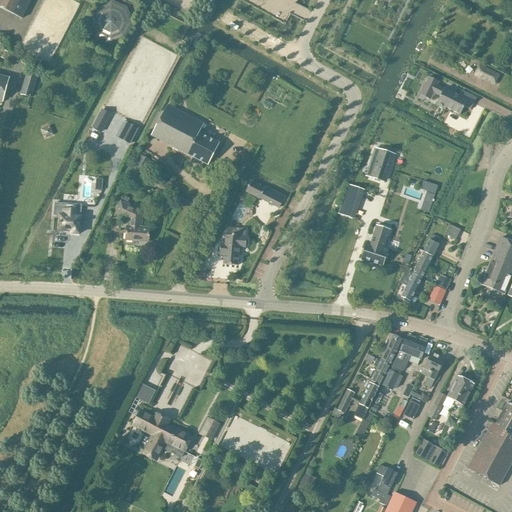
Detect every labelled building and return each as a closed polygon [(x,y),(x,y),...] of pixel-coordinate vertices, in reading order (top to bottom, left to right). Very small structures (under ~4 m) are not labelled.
[(0,0),(0,7),(21,19),(30,0),(0,0)] [(479,64),(473,76),(494,86),(500,74),(479,64)] [(27,72),(21,94),(31,98),(38,76),(27,72)] [(0,101),(2,102),(8,78),(0,75),(0,101)] [(429,77),(420,95),(430,100),(434,93),(441,97),(436,105),(446,110),(447,108),(460,115),(464,107),(471,111),(477,99),(462,91),(459,97),(444,89),(444,90),(437,86),(439,82),(429,77)] [(198,116),(196,120),(167,105),(151,137),(207,165),(218,144),(199,133),(204,124),(201,123),(204,118),(198,116)] [(137,129),(126,123),(118,138),(129,144),(130,142),(137,129)] [(375,149),(369,167),(374,169),(371,178),(379,181),(380,178),(386,180),(395,155),(375,149)] [(141,156),(132,174),(140,178),(150,161),(141,156)] [(251,181),(245,192),(259,199),(260,198),(265,189),(265,188),(251,181)] [(348,191),(342,209),(351,213),(357,194),(348,191)] [(126,226),(125,240),(148,242),(149,228),(141,228),(142,212),(125,204),(127,199),(123,197),(121,202),(115,213),(129,220),(128,226),(126,226)] [(54,207),(53,216),(59,216),(58,231),(71,232),(70,235),(78,235),(80,206),(54,205),(54,207)] [(446,235),(456,240),(460,230),(451,225),(446,235)] [(360,259),(383,266),(388,251),(383,250),(389,230),(376,226),(370,245),(365,243),(360,259)] [(220,244),(219,255),(224,255),(223,265),(237,266),(238,257),(239,257),(240,247),(245,248),(246,237),(245,237),(245,229),(228,228),(228,236),(226,235),(225,245),(220,244)] [(511,242),(501,238),(482,284),(504,293),(511,273),(511,242)] [(430,239),(424,251),(433,256),(439,244),(430,239)] [(424,251),(419,262),(428,267),(433,256),(424,251)] [(419,262),(413,274),(422,278),(428,267),(419,262)] [(413,274),(408,284),(417,289),(422,278),(413,274)] [(440,277),(436,285),(445,289),(449,281),(440,277)] [(408,284),(406,287),(400,284),(396,291),(403,294),(402,296),(411,300),(417,289),(408,284)] [(434,286),(429,300),(440,305),(445,291),(434,286)] [(393,336),(386,349),(395,354),(402,340),(393,336)] [(399,352),(389,372),(398,376),(400,372),(404,370),(406,367),(407,365),(410,357),(415,344),(405,339),(399,352)] [(426,348),(415,344),(410,357),(420,361),(426,348)] [(386,349),(381,360),(390,365),(395,354),(386,349)] [(431,353),(421,375),(428,378),(424,386),(430,389),(445,360),(431,353)] [(381,360),(375,372),(384,376),(390,365),(381,360)] [(375,372),(370,383),(379,387),(384,376),(375,372)] [(384,383),(383,385),(392,389),(393,387),(394,386),(397,387),(401,378),(398,376),(389,372),(384,383)] [(457,377),(447,397),(439,393),(427,417),(435,421),(443,406),(451,410),(448,417),(455,420),(473,385),(457,377)] [(368,410),(379,387),(370,383),(369,384),(367,383),(365,388),(367,389),(353,416),(362,421),(368,410)] [(422,394),(420,400),(426,403),(428,397),(422,394)] [(347,396),(343,404),(348,406),(351,399),(347,396)] [(410,399),(403,414),(412,418),(419,403),(410,399)] [(343,404),(339,412),(344,414),(348,406),(343,404)] [(492,424),(467,469),(499,486),(511,462),(511,406),(507,404),(495,425),(492,424)] [(154,418),(140,411),(133,425),(152,436),(146,449),(158,455),(165,442),(184,452),(191,437),(166,425),(168,420),(156,414),(154,418)] [(221,424),(207,417),(199,434),(206,438),(212,441),(221,424)] [(423,442),(416,455),(438,467),(445,454),(423,442)] [(377,491),(374,497),(380,500),(379,501),(378,503),(386,507),(391,497),(387,495),(388,492),(397,474),(398,471),(393,468),(391,471),(380,465),(377,473),(384,477),(377,491)] [(306,473),(298,488),(307,492),(310,485),(313,487),(317,479),(306,473)] [(411,511),(415,504),(394,493),(385,511),(411,511)] [(358,502),(352,511),(360,511),(363,506),(362,506),(362,504),(358,502)]
